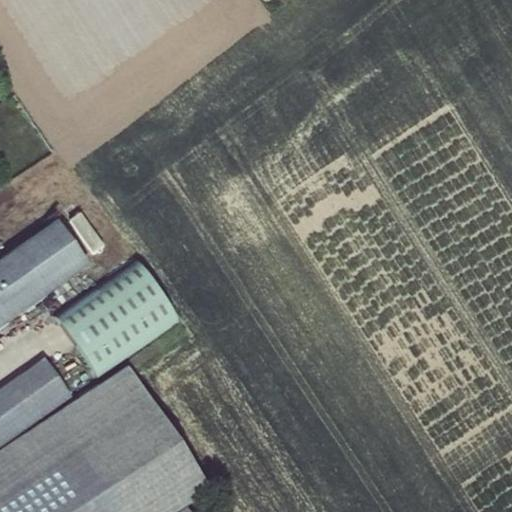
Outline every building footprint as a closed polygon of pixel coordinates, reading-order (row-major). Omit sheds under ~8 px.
[(56,224),(0,263),(0,330),(87,269),(56,224)] [(131,259),(52,316),(96,378),(176,320),(131,259)] [(42,361),(0,391),(0,399),(23,431),(68,398),(42,361)] [(0,453),(0,511),(109,511),(186,460),(127,370),(0,453)] [(0,399),(0,446),(23,431),(0,399)] [(109,511),(183,511),(208,494),(186,460),(109,511)]
